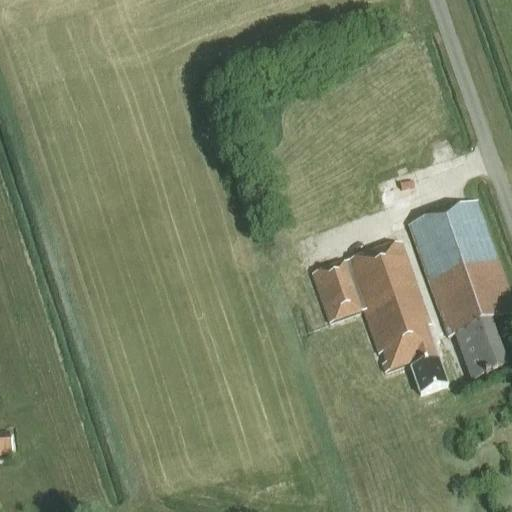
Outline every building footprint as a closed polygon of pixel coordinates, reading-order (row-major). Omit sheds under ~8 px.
[(375,165),(457,141),(427,39),(360,59),(381,132),(367,136),(375,165)] [(511,306),(479,206),(409,232),(448,341),(455,339),(461,356),(472,384),(508,371),(492,324),(511,317),(511,306)] [(402,248),(348,266),(365,317),(376,348),(427,330),(430,329),(402,248)] [(348,266),(312,278),(330,329),(365,317),(348,266)] [(417,338),(366,355),(369,365),(372,364),(376,375),(373,376),(376,384),(399,376),(409,407),(438,398),(417,338)] [(0,436),(0,459),(12,458),(9,435),(0,436)]
